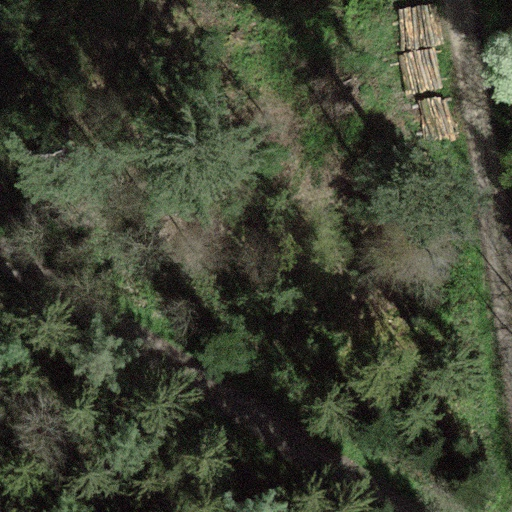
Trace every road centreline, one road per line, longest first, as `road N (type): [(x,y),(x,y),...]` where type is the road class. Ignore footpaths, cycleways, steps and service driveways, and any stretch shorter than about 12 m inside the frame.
road 1 (track): [(355,511),(0,284)]
road 2 (track): [(511,387),(452,0)]
